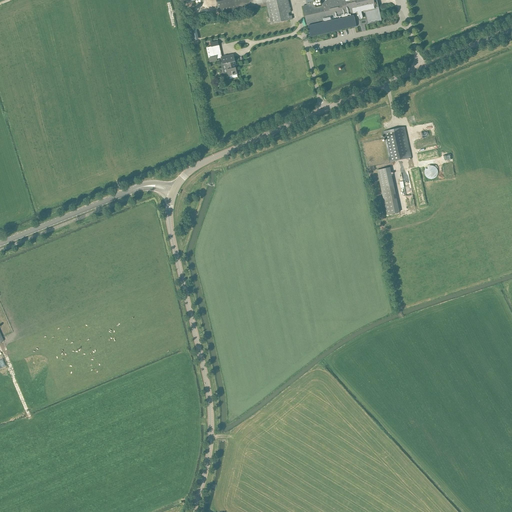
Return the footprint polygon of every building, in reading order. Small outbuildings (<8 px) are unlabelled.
[(216,0),(220,14),(266,3),(271,24),(293,19),(292,15),(289,15),(289,12),(291,12),(288,0),(216,0)] [(302,5),(307,25),(308,25),(311,37),(356,26),(354,15),(359,13),(360,17),(360,18),(361,18),(362,18),(363,18),(363,17),(363,16),(363,13),(365,12),(368,23),(382,20),(379,7),(376,7),(374,0),(321,0),(322,5),(315,7),(314,0),(306,2),(307,4),(302,5)] [(215,57),(213,47),(219,45),(218,41),(210,43),(211,47),(206,48),(210,62),(217,60),(216,56),(215,57)] [(234,54),(227,55),(221,57),(223,64),(226,63),(229,76),(237,74),(236,67),(237,67),(234,54)] [(404,126),(383,131),(390,162),(411,157),(404,126)] [(424,171),(424,172),(424,173),(425,175),(425,176),(426,177),(427,177),(428,178),(429,179),(430,179),(431,179),(432,179),(434,179),(435,178),(436,177),(437,176),(438,175),(438,173),(438,172),(438,171),(438,170),(437,169),(436,168),(436,167),(435,166),(434,166),(432,166),(431,165),(430,166),(429,166),(428,166),(427,167),(426,168),(425,169),(425,170),(424,171)] [(387,215),(400,212),(397,198),(390,167),(377,170),(384,201),(387,215)]
